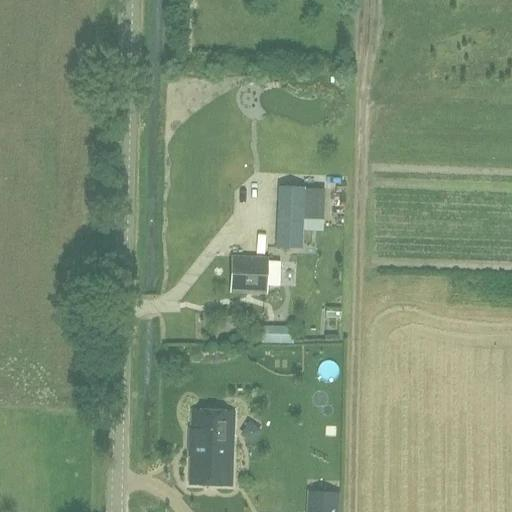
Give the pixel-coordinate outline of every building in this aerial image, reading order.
[(304,188),(278,188),(276,247),(302,248),(304,188)] [(267,260),(232,259),(231,295),(266,296),(267,260)] [(270,325),(271,340),(298,339),(298,324),(270,325)] [(313,357),(297,358),(298,375),(314,374),(313,357)] [(232,487),(233,413),(191,412),(190,486),(232,487)]
